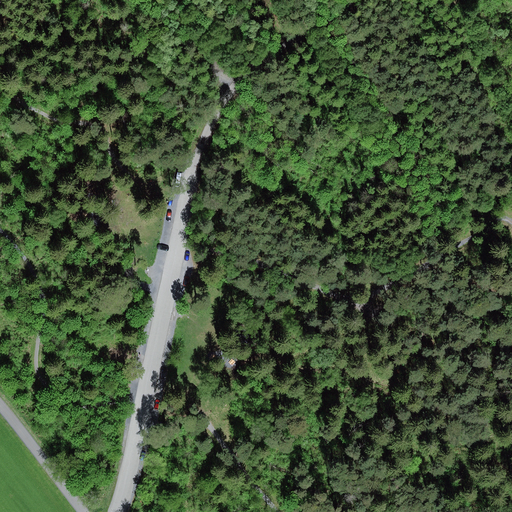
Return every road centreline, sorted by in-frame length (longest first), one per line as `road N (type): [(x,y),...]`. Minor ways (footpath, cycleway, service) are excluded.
road 1 (track): [(117,511),(207,126)]
road 2 (track): [(207,126),(235,85),(352,0)]
road 3 (track): [(86,511),(0,405)]
